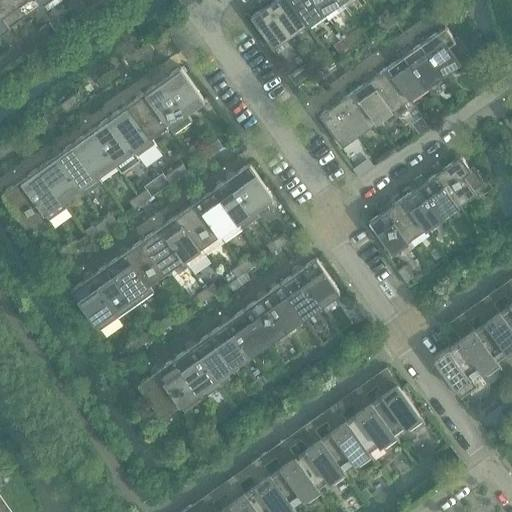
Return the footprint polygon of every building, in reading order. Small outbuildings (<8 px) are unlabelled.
[(16,0),(0,0),(0,10),(10,25),(26,14),(16,0)] [(16,0),(26,14),(42,3),(39,0),(16,0)] [(81,0),(69,8),(76,18),(87,10),(81,0)] [(259,4),(262,8),(252,16),(251,15),(250,16),(274,49),(291,36),(265,0),(259,4)] [(265,0),(291,36),(308,25),(290,0),(265,0)] [(290,0),(308,25),(324,13),(315,0),(290,0)] [(315,0),(324,13),(329,19),(346,8),(340,0),(315,0)] [(69,8),(58,17),(64,26),(76,18),(69,8)] [(0,32),(10,25),(0,10),(0,32)] [(49,23),(38,31),(44,40),(56,32),(49,23)] [(458,58),(467,51),(457,37),(455,39),(445,25),(426,38),(423,34),(417,39),(420,42),(443,75),(461,63),(458,58)] [(346,32),(341,36),(349,48),(366,36),(359,27),(348,35),(346,32)] [(38,31),(27,39),(33,48),(44,40),(38,31)] [(342,39),(334,45),(339,52),(347,46),(342,39)] [(140,48),(145,56),(154,49),(149,42),(140,48)] [(407,46),(401,50),(427,87),(443,75),(420,42),(409,50),(407,46)] [(7,53),(13,62),(24,54),(18,45),(7,53)] [(140,48),(131,54),(137,61),(145,56),(140,48)] [(395,55),(398,58),(387,66),(410,99),(427,87),(401,50),(395,55)] [(7,53),(0,57),(0,67),(2,70),(13,62),(7,53)] [(180,66),(162,79),(186,113),(204,100),(180,66)] [(373,70),(367,74),(398,117),(405,112),(400,106),(410,99),(387,66),(376,73),(373,70)] [(104,73),(110,80),(118,74),(113,67),(104,73)] [(297,70),(289,75),(295,84),(303,79),(297,70)] [(104,73),(96,79),(101,86),(110,80),(104,73)] [(364,82),(353,90),(377,122),(380,120),(385,126),(398,117),(367,74),(362,78),(364,82)] [(162,79),(144,92),(168,125),(186,113),(162,79)] [(340,93),(334,98),(360,134),(377,122),(353,90),(343,97),(340,93)] [(69,98),(74,105),(83,99),(78,92),(69,98)] [(144,92),(126,104),(150,138),(151,137),(168,125),(144,92)] [(69,98),(61,104),(66,111),(74,105),(69,98)] [(328,102),(331,105),(319,114),(343,146),(360,134),(334,98),(328,102)] [(126,104),(109,116),(133,150),(139,158),(157,145),(151,137),(150,138),(126,104)] [(130,162),(126,155),(133,150),(109,116),(91,129),(115,163),(120,170),(121,169),(120,169),(130,162)] [(43,117),(34,123),(39,130),(48,124),(43,117)] [(422,117),(413,124),(419,133),(428,126),(422,117)] [(34,123),(26,129),(31,136),(39,130),(34,123)] [(115,163),(91,129),(74,141),(98,175),(115,163)] [(217,139),(209,145),(214,153),(223,146),(217,139)] [(74,141),(56,154),(80,187),(85,194),(102,182),(98,175),(74,141)] [(0,146),(0,149),(4,155),(13,149),(7,142),(0,146)] [(209,145),(200,151),(206,158),(214,153),(209,145)] [(56,154),(38,166),(62,200),(70,195),(74,201),(84,194),(84,195),(85,194),(80,187),(56,154)] [(439,165),(433,169),(436,173),(459,205),(475,193),(475,194),(476,193),(473,188),(482,182),(473,168),(470,169),(461,155),(442,168),(439,165)] [(368,158),(353,169),(358,177),(374,166),(368,158)] [(231,176),(259,217),(260,217),(260,216),(269,209),(265,203),(273,197),(249,163),(231,176)] [(173,170),(179,177),(187,171),(182,164),(173,170)] [(38,166),(21,179),(45,212),(44,213),(49,220),(67,207),(62,200),(38,166)] [(173,170),(165,176),(170,183),(179,177),(173,170)] [(422,177),(417,181),(442,217),(459,205),(436,173),(425,180),(422,177)] [(259,217),(231,176),(213,189),(242,229),(242,228),(259,217)] [(21,179),(2,192),(26,226),(44,213),(45,212),(21,179)] [(413,189),(402,196),(425,229),(442,217),(417,181),(411,185),(413,189)] [(147,189),(138,195),(143,202),(152,196),(147,189)] [(241,230),(242,229),(213,189),(195,201),(224,242),(225,242),(224,241),(241,229),(241,230)] [(138,195),(130,201),(135,208),(143,202),(138,195)] [(389,200),(383,204),(409,240),(425,229),(402,196),(392,204),(389,200)] [(224,242),(195,201),(178,214),(206,254),(207,254),(223,242),(224,242)] [(409,240),(383,204),(377,209),(380,212),(368,220),(392,253),(393,252),(392,252),(399,248),(403,254),(413,247),(413,248),(414,247),(409,240)] [(103,220),(108,227),(117,221),(112,214),(103,220)] [(206,255),(206,254),(178,214),(160,226),(189,267),(189,266),(206,254),(206,255)] [(103,220),(94,226),(100,233),(108,227),(103,220)] [(160,226),(142,239),(166,272),(173,267),(178,274),(188,267),(189,267),(160,226)] [(275,239),(280,247),(289,241),(284,233),(275,239)] [(76,239),(68,245),(73,252),(82,246),(76,239)] [(142,239),(125,251),(149,285),(149,284),(166,272),(142,239)] [(275,239),(267,245),(272,253),(280,247),(275,239)] [(68,245),(59,251),(64,258),(73,252),(68,245)] [(125,251),(107,263),(136,304),(153,292),(154,291),(149,284),(149,285),(125,251)] [(316,257),(297,270),(321,304),(326,311),(327,311),(326,310),(336,303),(332,297),(340,291),(316,257)] [(249,258),(240,264),(245,272),(254,265),(249,258)] [(107,263),(90,276),(118,316),(136,304),(107,263)] [(240,264),(232,270),(237,278),(245,272),(240,264)] [(412,277),(404,266),(398,271),(405,282),(412,277)] [(297,270),(280,283),(303,317),(321,304),(297,270)] [(90,276),(71,289),(99,329),(118,316),(90,276)] [(511,277),(435,330),(441,338),(466,320),(468,320),(492,302),(493,301),(511,288),(511,277)] [(205,289),(210,297),(218,291),(213,283),(205,289)] [(286,329),(303,317),(280,283),(262,295),(286,329)] [(205,289),(196,295),(201,303),(210,297),(205,289)] [(511,289),(510,291),(511,294),(511,302),(511,303),(511,304),(501,312),(500,313),(511,329),(511,289)] [(262,295),(244,308),(268,342),(286,329),(262,295)] [(484,309),(490,317),(486,320),(487,321),(475,330),(474,330),(495,360),(496,359),(507,351),(511,357),(511,329),(500,313),(501,312),(493,301),(492,302),(492,303),(484,309)] [(169,314),(175,322),(183,316),(178,308),(169,314)] [(244,308),(227,320),(251,354),(268,342),(244,308)] [(169,314),(160,320),(166,328),(175,322),(169,314)] [(227,320),(209,333),(233,367),(251,354),(227,320)] [(449,347),(435,356),(436,358),(433,359),(461,398),(477,387),(471,378),(483,369),(488,377),(501,369),(502,369),(496,359),(495,360),(474,330),(475,330),(468,320),(466,320),(467,321),(459,327),(465,335),(460,338),(461,339),(449,348),(449,347)] [(134,339),(139,347),(148,341),(142,333),(134,339)] [(209,333),(191,345),(220,386),(221,386),(220,385),(230,378),(226,372),(233,367),(209,333)] [(134,339),(125,345),(130,353),(139,347),(134,339)] [(191,345),(174,358),(198,391),(205,386),(209,393),(219,386),(220,386),(191,345)] [(174,358),(156,370),(180,404),(179,404),(184,411),(185,411),(185,410),(195,403),(190,397),(198,391),(174,358)] [(390,374),(385,366),(178,511),(196,511),(212,501),(213,501),(237,483),(238,482),(262,465),(263,464),(288,447),(289,446),(313,429),(314,428),(339,411),(340,410),(364,393),(365,392),(390,375),(390,374)] [(156,370),(137,383),(162,417),(179,404),(180,404),(156,370)] [(388,390),(383,393),(384,394),(372,402),(372,403),(394,433),(406,424),(411,432),(424,423),(424,424),(425,423),(419,415),(420,414),(397,383),(390,374),(390,375),(390,376),(382,382),(388,390)] [(358,411),(359,412),(347,421),(368,451),(369,451),(380,442),(386,450),(399,441),(399,442),(400,441),(394,433),(372,403),(372,402),(365,392),(364,393),(365,394),(356,400),(362,408),(358,411)] [(479,399),(468,406),(478,420),(488,412),(479,399)] [(322,439),(321,439),(343,469),(355,460),(360,468),(373,459),(374,460),(375,459),(369,451),(368,451),(347,421),(340,410),(339,411),(331,418),(337,426),(332,429),(333,430),(322,439)] [(307,447),(308,448),(296,457),(317,487),(318,487),(329,478),(335,486),(348,477),(348,478),(349,477),(343,469),(321,439),(322,439),(314,428),(313,429),(314,430),(305,436),(311,444),(307,447)] [(288,447),(288,448),(280,454),(286,462),(282,465),(282,466),(271,475),(270,475),(292,505),(304,497),(310,504),(322,495),(323,496),(324,495),(318,487),(317,487),(296,457),(289,446),(288,447)] [(261,480),(256,483),(257,484),(245,493),(258,511),(297,511),(292,505),(270,475),(271,475),(263,464),(262,465),(263,466),(255,472),(261,480)] [(220,511),(219,511),(220,511),(258,511),(245,493),(238,482),(237,483),(238,484),(229,490),(235,498),(231,501),(231,503),(220,511)] [(365,488),(360,492),(366,500),(371,496),(365,488)] [(0,511),(11,511),(0,496),(0,511)] [(206,511),(220,511),(219,511),(220,511),(213,501),(212,501),(212,502),(204,508),(206,511)]
